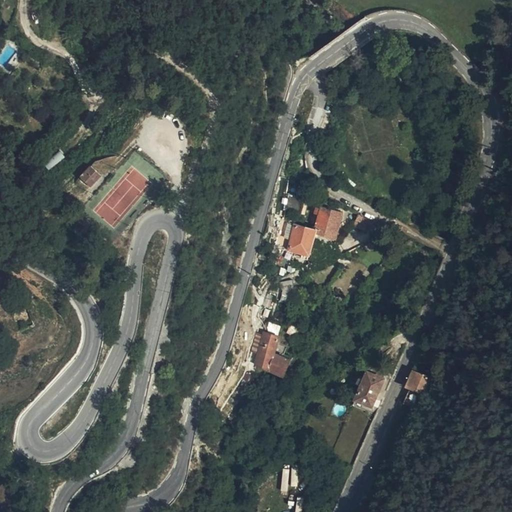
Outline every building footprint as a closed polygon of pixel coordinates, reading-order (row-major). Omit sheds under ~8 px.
[(494,71),(488,75),(495,83),(500,78),(494,71)] [(90,164),(80,176),(90,185),(100,174),(90,164)] [(310,199),(297,197),(295,218),(308,219),(310,199)] [(349,212),(325,206),(324,208),(322,208),(322,213),(326,214),(322,230),(303,225),(297,251),(310,254),(309,259),(316,261),(322,234),(342,240),(349,212)] [(375,230),(380,220),(365,213),(360,223),(375,230)] [(302,334),(294,330),(292,335),(295,337),(294,339),(299,341),(302,334)] [(262,366),(274,371),(280,356),(281,352),(284,338),(286,339),(287,336),(284,335),(278,333),(277,337),(273,335),(262,366)] [(453,349),(431,340),(425,355),(447,363),(453,349)] [(274,371),(289,379),(295,363),(280,356),(274,371)] [(419,368),(411,384),(416,386),(435,394),(441,378),(419,368)] [(390,379),(374,371),(370,378),(366,376),(364,382),(367,384),(361,398),(377,405),(390,379)] [(435,394),(416,386),(410,402),(428,410),(435,394)] [(286,491),(290,469),(283,468),(280,490),(286,491)] [(296,487),(299,469),(292,468),(289,486),(296,487)]
